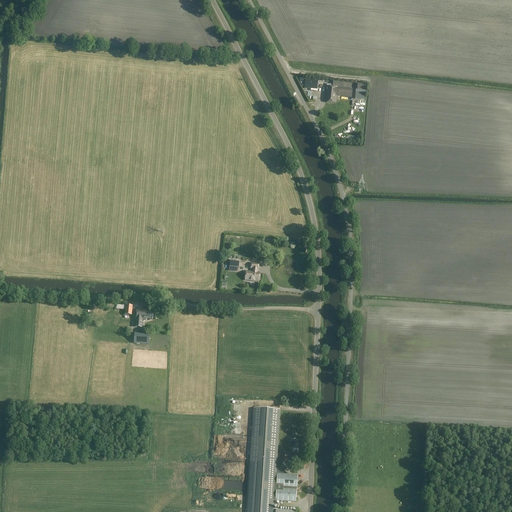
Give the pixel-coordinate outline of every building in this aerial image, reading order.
[(302,80),(303,79),(302,78),(299,81),(300,82),(300,85),(309,86),(309,88),(307,88),(307,92),(310,93),(311,88),(314,89),(314,86),(315,81),(302,80)] [(324,100),(325,100),(325,102),(336,104),(337,96),(351,97),(352,89),(326,87),(327,88),(327,90),(325,90),(325,93),(327,93),(327,95),(325,94),(324,100)] [(260,279),(261,276),(260,274),(260,273),(257,273),(257,269),(258,269),(259,265),(251,264),(250,268),(253,269),(253,273),(246,272),(245,280),(259,282),(259,281),(260,279)] [(125,310),(125,315),(132,316),(133,306),(117,305),(116,309),(125,310)] [(153,320),(153,313),(151,313),(151,312),(145,312),(145,311),(136,311),(135,327),(142,328),(143,320),(146,321),(146,319),(153,320)] [(135,333),(134,344),(149,345),(150,334),(135,333)] [(295,511),(296,511),(274,510),(274,501),(296,502),(297,476),(283,475),(284,469),(281,469),(282,456),(277,456),(280,410),(254,408),(246,511),(295,511)] [(285,453),(284,462),(302,463),(302,455),(285,453)]
